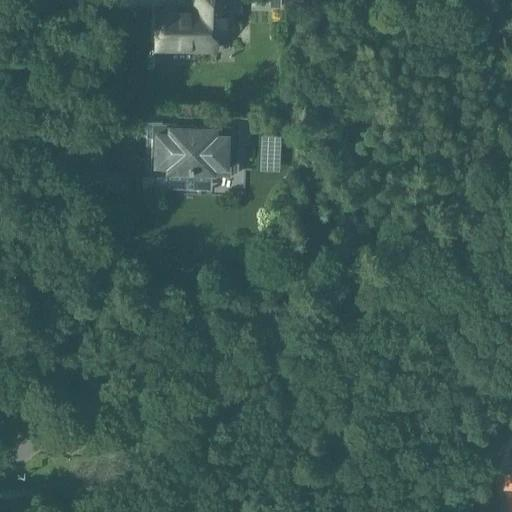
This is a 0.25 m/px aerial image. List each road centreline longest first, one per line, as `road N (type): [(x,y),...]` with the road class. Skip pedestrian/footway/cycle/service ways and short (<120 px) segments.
road 1 (unclassified): [(21,438),(71,442),(104,434),(511,225)]
road 2 (secondary): [(21,438),(32,0)]
